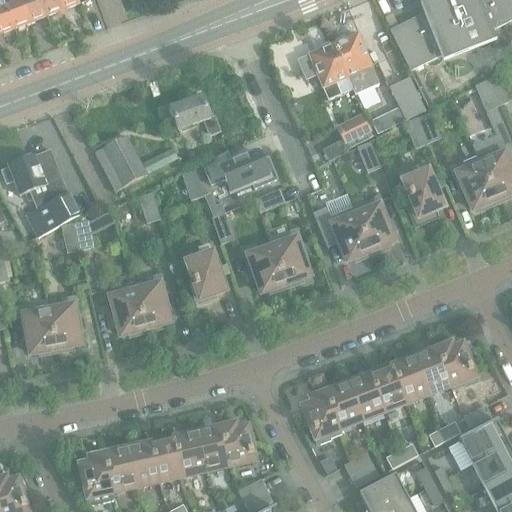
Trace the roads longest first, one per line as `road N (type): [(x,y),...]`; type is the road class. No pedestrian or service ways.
road 1 (tertiary): [(0,109),(233,21)]
road 2 (residential): [(476,285),(253,370)]
road 3 (residential): [(253,370),(142,402),(22,420)]
road 4 (residential): [(303,174),(233,21)]
road 5 (residential): [(326,511),(253,370)]
